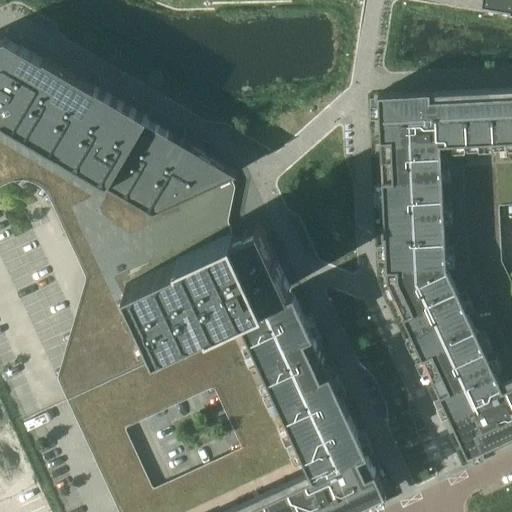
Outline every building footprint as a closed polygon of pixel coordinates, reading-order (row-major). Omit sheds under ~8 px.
[(0,121),(2,121),(57,153),(109,184),(155,211),(230,176),(238,172),(196,148),(169,132),(146,119),(148,117),(96,87),(95,87),(45,57),(44,59),(19,45),(6,37),(0,39),(0,121)] [(511,138),(511,89),(431,94),(431,90),(424,91),(406,92),(378,93),(388,281),(450,414),(450,416),(454,417),(460,431),(458,432),(468,455),(511,434),(511,383),(504,387),(503,387),(494,369),(477,331),(467,310),(459,291),(447,264),(446,243),(445,220),(444,200),(442,177),(441,157),(441,142),(511,138)] [(2,121),(0,121),(0,189),(21,180),(38,183),(51,195),(89,267),(91,271),(92,276),(86,294),(83,304),(126,283),(178,258),(178,257),(232,231),(238,172),(155,211),(2,121)] [(511,138),(441,142),(441,157),(442,177),(444,200),(445,220),(446,243),(447,264),(459,291),(467,310),(477,331),(494,369),(503,387),(504,387),(511,383),(511,276),(506,262),(505,233),(504,203),(511,202),(511,138)] [(178,258),(126,283),(143,318),(157,349),(209,325),(210,326),(265,301),(264,299),(289,288),(291,287),(273,249),(260,221),(234,233),(233,231),(232,231),(178,257),(178,258)] [(120,511),(216,511),(278,484),(269,465),(300,451),(246,333),(192,358),(186,344),(157,350),(126,283),(83,304),(61,377),(65,385),(70,398),(83,427),(120,511)] [(304,316),(294,294),(240,319),(186,344),(192,358),(246,333),(300,451),(269,465),(278,484),(216,511),(344,511),(365,502),(383,494),(386,493),(367,451),(358,433),(340,393),(332,375),(312,333),(304,316)]
